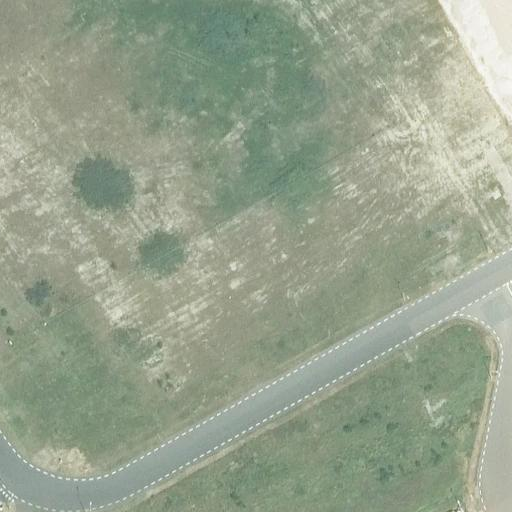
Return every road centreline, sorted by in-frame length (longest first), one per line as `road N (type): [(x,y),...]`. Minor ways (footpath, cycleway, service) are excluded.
road 1 (unclassified): [(501,270),(88,487),(8,475),(0,462)]
road 2 (unclassified): [(511,362),(498,432),(500,511)]
